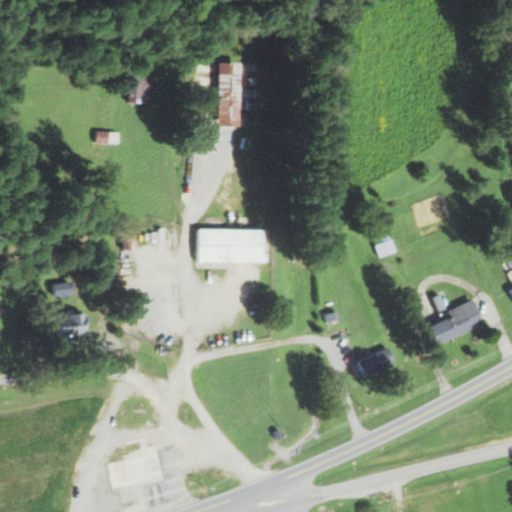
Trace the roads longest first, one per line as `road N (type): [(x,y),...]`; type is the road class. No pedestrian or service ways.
road 1 (primary): [(511,364),(361,444),(203,511)]
road 2 (residential): [(0,380),(145,373),(194,402),(260,490)]
road 3 (residential): [(511,449),(300,497),(260,490)]
